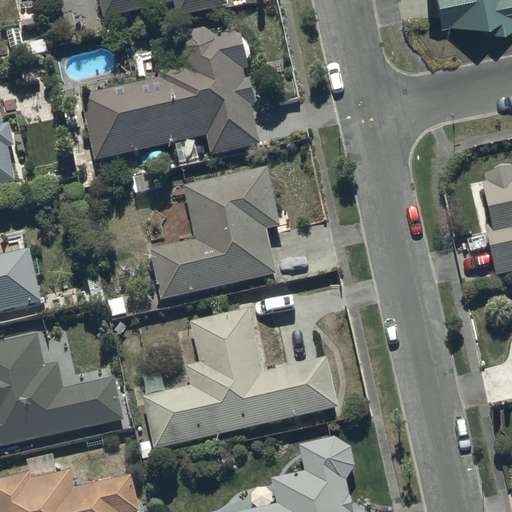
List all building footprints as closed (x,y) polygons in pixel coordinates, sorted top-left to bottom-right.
[(98,0),(102,20),(171,6),(175,22),(223,12),(220,0),(98,0)] [(511,0),(428,0),(434,28),(474,19),(477,31),(511,24),(511,0)] [(90,163),(94,162),(204,142),(207,159),(255,149),(241,76),(248,75),(240,35),(213,41),(202,33),(185,36),(175,50),(175,53),(180,78),(76,102),(90,163)] [(0,187),(11,186),(4,152),(12,151),(7,125),(1,126),(0,121),(0,187)] [(511,168),(476,176),(488,232),(481,234),(491,280),(496,279),(511,275),(511,168)] [(278,233),(265,174),(180,193),(192,244),(147,254),(160,303),(272,279),(263,237),(278,233)] [(0,316),(40,310),(30,254),(12,257),(0,259),(0,316)] [(136,398),(149,453),(334,410),(323,361),(260,376),(246,313),(189,326),(198,365),(185,368),(189,386),(136,398)] [(123,389),(113,391),(111,380),(58,389),(53,363),(44,365),(40,339),(0,346),(0,451),(119,426),(119,424),(129,422),(123,389)] [(349,452),(330,441),(297,449),(303,473),(270,481),(276,505),(247,511),(347,511),(340,482),(350,470),(349,452)] [(0,511),(136,511),(130,479),(75,490),(72,474),(57,477),(54,458),(25,464),(27,476),(0,481),(0,511)]
